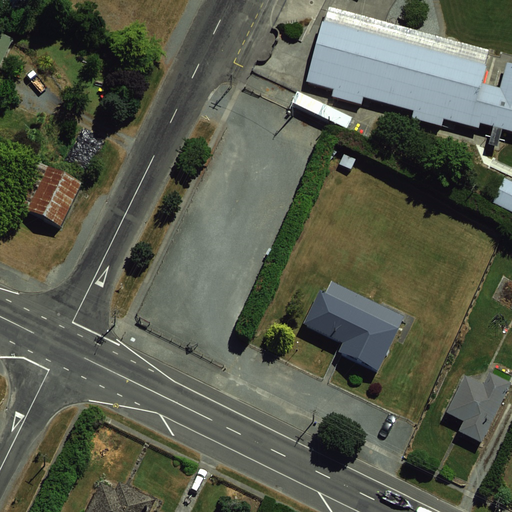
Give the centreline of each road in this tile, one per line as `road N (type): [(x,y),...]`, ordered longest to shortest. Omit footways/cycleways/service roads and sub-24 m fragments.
road 1 (residential): [(61,346),(230,0)]
road 2 (trunk): [(61,346),(395,511)]
road 3 (residential): [(0,471),(61,346)]
